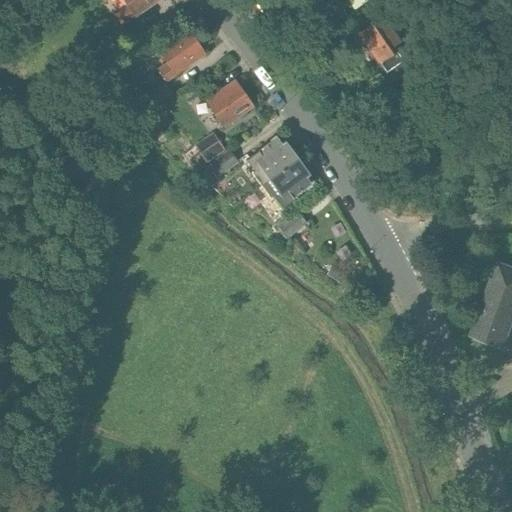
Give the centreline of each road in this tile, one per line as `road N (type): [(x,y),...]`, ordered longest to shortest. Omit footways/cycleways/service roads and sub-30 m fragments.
road 1 (residential): [(380,247),(316,137),(210,0)]
road 2 (residential): [(487,511),(434,346),(380,247)]
